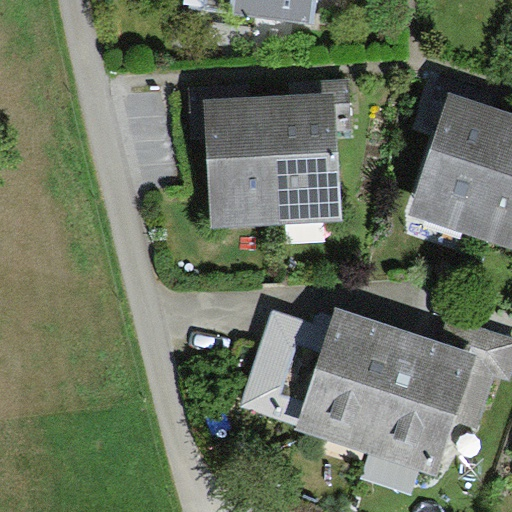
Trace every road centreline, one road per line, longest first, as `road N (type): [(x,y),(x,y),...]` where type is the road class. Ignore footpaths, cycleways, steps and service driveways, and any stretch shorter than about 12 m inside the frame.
road 1 (unclassified): [(194,510),(74,0)]
road 2 (unknown): [(150,330),(267,312),(453,312)]
